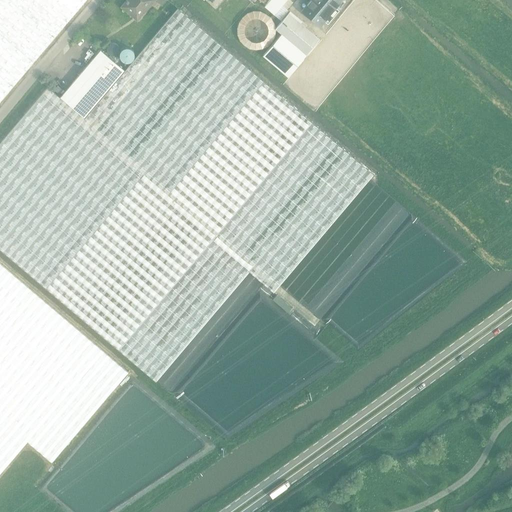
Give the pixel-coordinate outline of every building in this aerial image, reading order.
[(0,0),(0,101),(85,0),(0,0)] [(127,0),(122,7),(134,17),(142,9),(145,11),(154,0),(162,6),(167,0),(127,0)] [(271,0),(265,7),(275,15),(282,5),(286,0),(271,0)] [(320,26),(342,0),(311,0),(302,11),(320,26)] [(177,8),(125,70),(85,117),(60,97),(48,87),(0,142),(0,248),(119,350),(156,381),(249,272),(274,292),(373,175),(312,123),(177,8)] [(281,34),(262,55),(288,77),(320,38),(301,22),(302,21),(290,11),(275,29),(281,34)] [(122,47),(122,44),(121,43),(119,40),(116,38),(115,38),(112,37),(110,38),(109,38),(106,40),(104,43),(103,44),(103,47),(103,50),(105,53),(108,55),(112,56),(115,56),(119,54),(120,53),(121,51),(122,47)] [(100,50),(60,97),(85,117),(125,70),(100,50)] [(62,90),(57,86),(53,90),(59,94),(62,90)] [(52,462),(104,400),(128,372),(0,263),(0,473),(27,441),(52,462)]
